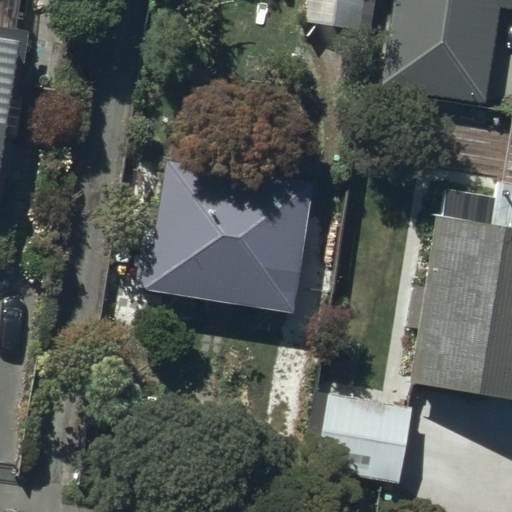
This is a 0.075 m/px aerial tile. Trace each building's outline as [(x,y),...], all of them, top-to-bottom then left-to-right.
[(362,0),(298,0),(297,13),(359,23),(362,0)] [(511,0),(386,0),(373,82),(474,99),(490,0),(511,0)] [(0,126),(15,27),(0,25),(0,126)] [(300,184),(160,159),(139,281),(278,305),(300,184)] [(511,392),(511,180),(488,177),(484,198),(438,189),(405,374),(511,392)] [(403,416),(329,403),(316,474),(390,487),(403,416)]
